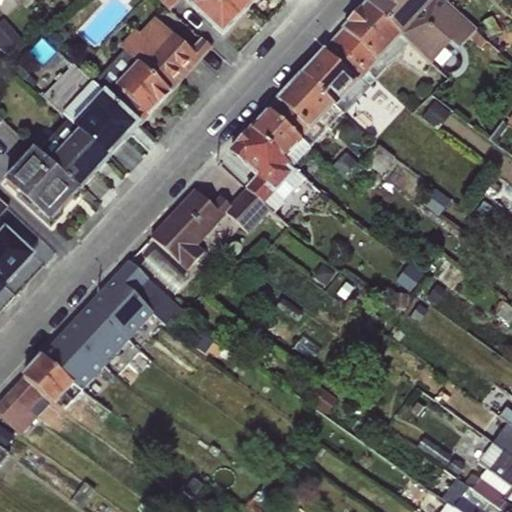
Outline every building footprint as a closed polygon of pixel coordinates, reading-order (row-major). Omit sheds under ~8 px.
[(252,7),(244,0),(155,0),(169,12),(176,5),(185,6),(222,40),(252,7)] [(441,0),(368,0),(364,5),(401,38),(432,65),(450,45),(458,52),(477,31),(441,0)] [(401,38),(364,5),(342,29),(378,64),(401,38)] [(96,83),(143,127),(213,50),(201,40),(190,50),(155,18),(140,34),(135,31),(119,48),(123,53),(96,83)] [(0,37),(14,53),(27,41),(6,19),(0,25),(0,37)] [(378,64),(342,29),(323,51),(299,75),(335,108),(344,116),(385,70),(378,64)] [(63,118),(111,160),(143,127),(96,83),(74,65),(42,99),(63,118)] [(267,111),(302,144),(335,108),(299,75),(267,111)] [(250,129),(293,168),(309,150),(302,144),(267,111),(250,129)] [(34,150),(81,193),(111,160),(63,118),(34,150)] [(293,168),(250,129),(228,153),(254,178),(244,189),(269,213),(274,217),(307,180),(293,168)] [(81,193),(34,150),(3,184),(50,227),(81,193)] [(269,213),(244,189),(229,206),(219,197),(212,205),(194,189),(150,239),(186,271),(203,252),(198,247),(226,215),(249,235),(269,213)] [(0,312),(47,258),(16,231),(23,223),(6,209),(0,216),(0,312)] [(150,243),(137,258),(179,294),(192,279),(150,243)] [(85,393),(156,313),(168,324),(184,307),(132,260),(24,380),(56,408),(76,386),(85,393)] [(511,320),(511,308),(506,305),(497,317),(509,325),(511,320)] [(0,410),(24,436),(47,415),(19,386),(0,404),(0,410)] [(511,414),(506,410),(499,419),(511,429),(511,414)] [(0,420),(0,464),(21,437),(0,420)] [(453,433),(481,453),(487,444),(459,424),(453,433)] [(453,455),(424,437),(415,449),(444,468),(453,455)] [(511,438),(502,452),(511,459),(511,438)] [(511,459),(502,452),(492,445),(478,463),(487,470),(511,489),(511,459)] [(511,511),(511,489),(487,470),(479,481),(471,475),(463,486),(480,498),(499,511),(511,511)] [(499,511),(480,498),(463,486),(456,481),(442,501),(448,505),(456,511),(499,511)]
